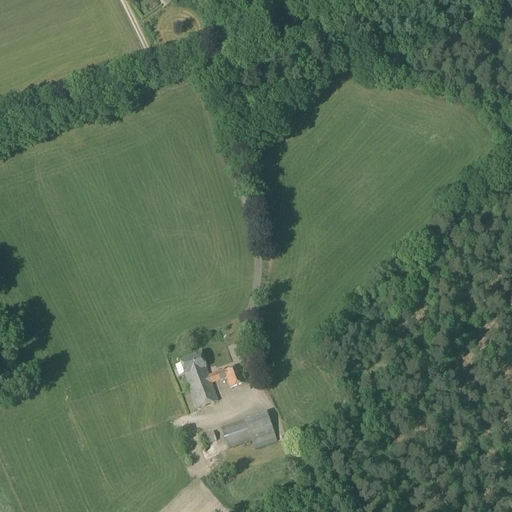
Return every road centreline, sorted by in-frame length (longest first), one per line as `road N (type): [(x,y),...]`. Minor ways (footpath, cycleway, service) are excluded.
road 1 (unclassified): [(0,134),(227,58)]
road 2 (unclassified): [(415,0),(227,58)]
